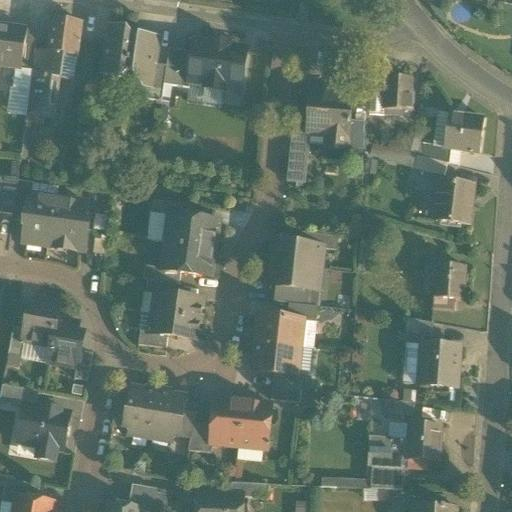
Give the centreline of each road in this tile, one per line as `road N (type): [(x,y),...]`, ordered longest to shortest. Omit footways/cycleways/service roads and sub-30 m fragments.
road 1 (residential): [(288,29),(270,199),(240,268),(220,374),(102,361)]
road 2 (residential): [(483,511),(511,181)]
road 3 (residential): [(288,29),(85,0)]
road 4 (residential): [(102,361),(103,317),(62,277),(0,268)]
road 5 (residential): [(86,511),(102,361)]
road 6 (residential): [(417,24),(392,46),(288,29)]
road 7 (unclassified): [(417,24),(511,103)]
